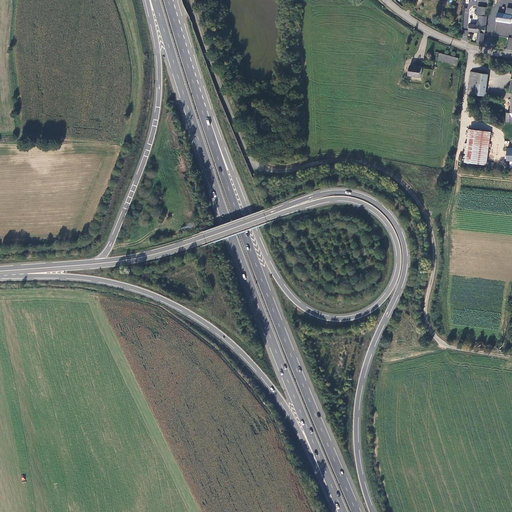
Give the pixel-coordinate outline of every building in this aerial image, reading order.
[(485,17),(486,8),(479,7),(477,16),(479,17),(485,17)] [(496,21),(511,23),(511,15),(506,15),(498,14),(496,21)] [(470,26),(469,32),(479,33),(477,45),(483,46),(487,17),(485,17),(479,17),(479,22),(477,22),(476,26),(470,26)] [(458,57),(441,53),(439,61),(456,64),(458,57)] [(409,76),(421,78),(422,68),(410,67),(409,76)] [(488,75),(471,73),(468,94),(485,97),(488,75)] [(487,166),(491,133),(470,130),(466,163),(487,166)]
